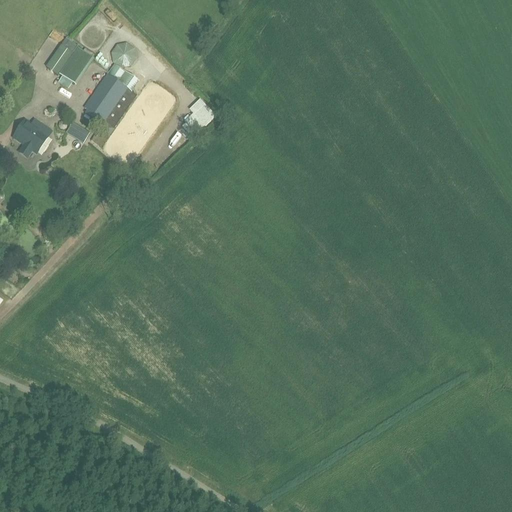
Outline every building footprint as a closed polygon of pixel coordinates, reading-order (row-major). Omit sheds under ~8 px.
[(68,63),(83,73),(92,60),(77,50),(78,48),(66,40),(61,46),(46,68),(58,77),(59,76),(68,63)] [(111,54),(113,64),(121,69),(131,68),(136,60),(134,50),(126,44),(116,46),(111,54)] [(96,128),(108,137),(136,97),(107,77),(84,109),(101,121),(96,128)] [(184,110),(188,114),(180,122),(191,134),(211,115),(195,99),(184,110)] [(48,138),(24,121),(13,138),(37,155),(48,138)] [(90,143),(95,132),(76,123),(71,135),(90,143)]
